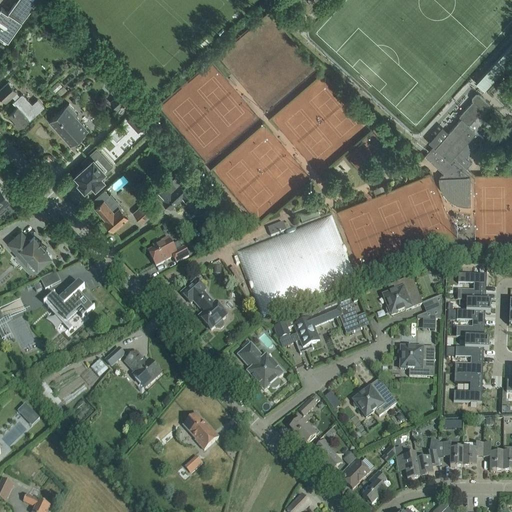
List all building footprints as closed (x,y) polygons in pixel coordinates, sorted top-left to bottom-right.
[(16,0),(8,12),(2,7),(0,9),(0,34),(9,40),(37,0),(16,0)] [(8,82),(0,89),(0,95),(6,102),(13,96),(16,99),(13,102),(18,107),(10,114),(21,126),(28,119),(30,120),(44,106),(38,99),(32,104),(23,94),(21,94),(20,96),(16,92),(17,92),(8,82)] [(122,91),(110,102),(117,109),(129,98),(122,91)] [(469,125),(484,109),(488,104),(477,93),(476,93),(472,97),(473,99),(473,100),(460,115),(462,116),(435,146),(451,161),(472,138),(477,143),(483,137),(469,125)] [(134,96),(130,100),(137,107),(141,103),(134,96)] [(69,103),(49,121),(61,134),(63,132),(65,136),(64,137),(71,145),(88,129),(75,116),(78,113),(69,103)] [(139,108),(128,118),(140,130),(150,121),(139,108)] [(470,152),(477,143),(472,138),(451,161),(435,146),(434,145),(425,156),(443,172),(441,175),(444,190),(450,199),(457,203),(467,205),(470,205),(470,203),(468,203),(468,196),(470,196),(470,194),(468,194),(468,186),(470,186),(470,185),(470,177),(470,175),(469,175),(471,172),(467,168),(472,162),(465,155),(468,151),(470,152)] [(86,166),(75,175),(81,181),(78,183),(80,186),(81,185),(84,187),(83,188),(85,191),(92,184),(96,188),(104,180),(101,176),(105,172),(94,160),(101,153),(97,148),(82,162),(86,166)] [(163,201),(162,201),(169,209),(182,197),(186,202),(187,202),(198,215),(207,207),(191,189),(189,190),(183,182),(178,187),(172,180),(166,186),(165,185),(156,193),(163,201)] [(0,213),(1,214),(7,208),(6,206),(11,202),(0,190),(0,188),(1,188),(0,187),(0,213)] [(111,194),(104,200),(95,207),(106,219),(104,220),(113,230),(128,217),(120,207),(121,206),(111,194)] [(145,202),(134,212),(142,222),(154,212),(145,202)] [(319,210),(300,217),(302,225),(322,218),(319,210)] [(268,230),(271,238),(286,232),(283,224),(268,230)] [(51,256),(45,249),(34,236),(29,240),(21,231),(8,243),(27,265),(32,261),(38,268),(51,256)] [(197,245),(203,252),(214,241),(208,235),(197,245)] [(162,244),(148,252),(156,267),(173,258),(176,264),(189,257),(184,249),(182,250),(178,243),(172,246),(168,239),(161,242),(162,244)] [(56,273),(40,280),(45,290),(60,282),(56,273)] [(458,291),(457,301),(466,301),(485,302),(485,301),(486,276),(458,275),(458,285),(474,286),(474,292),(458,291)] [(423,305),(423,304),(412,278),(390,287),(392,293),(383,297),(387,307),(385,310),(386,312),(388,313),(390,314),(391,316),(411,309),(411,310),(422,305),(423,305)] [(196,280),(181,294),(190,304),(193,302),(203,314),(199,318),(211,331),(215,327),(217,329),(219,329),(221,329),(223,328),(223,325),(223,323),(222,322),(225,318),(219,312),(221,310),(215,303),(214,304),(203,293),(206,291),(196,280)] [(41,290),(38,284),(33,287),(36,292),(41,290)] [(43,304),(48,309),(51,307),(63,320),(65,322),(66,323),(81,310),(87,316),(95,309),(94,308),(93,309),(79,294),(85,289),(79,284),(60,302),(54,296),(55,295),(54,294),(43,304)] [(441,321),(441,297),(434,300),(423,304),(423,305),(422,305),(426,314),(417,318),(416,331),(435,331),(436,321),(441,321)] [(285,323),(273,328),(278,340),(290,335),(288,330),(294,327),(297,335),(292,337),(295,343),(299,341),(303,349),(319,342),(314,328),(341,316),(345,325),(358,319),(350,300),(338,305),(337,303),(286,324),(285,323)] [(466,312),(485,313),(490,313),(491,301),(485,301),(485,302),(466,301),(466,312)] [(456,327),(456,337),(465,337),(484,338),(484,337),(485,313),(466,312),(457,311),(456,321),(473,321),(472,328),(456,327)] [(465,348),(483,349),(489,349),(489,337),(484,337),(484,338),(465,337),(465,348)] [(283,375),(266,356),(263,359),(251,345),(238,356),(251,370),(247,373),(264,392),(269,388),(272,389),(276,389),(279,386),(280,383),(278,379),(283,375)] [(455,363),(454,373),(482,374),(483,349),(465,348),(455,347),(455,357),(471,358),(471,364),(455,363)] [(434,378),(435,348),(422,348),(422,349),(401,348),(401,350),(401,351),(398,353),(398,355),(399,357),(400,358),(401,358),(400,370),(409,370),(409,377),(434,378)] [(119,349),(105,361),(111,367),(124,355),(119,349)] [(145,389),(161,375),(149,361),(146,364),(136,353),(125,363),(135,374),(133,376),(145,389)] [(454,391),(453,401),(481,402),(482,374),(454,373),(454,382),(470,383),(470,391),(454,391)] [(397,404),(379,380),(369,388),(370,389),(353,401),(354,403),(354,407),(355,409),(357,410),(359,409),(366,419),(370,416),(375,412),(379,418),(397,404)] [(316,405),(319,401),(315,397),(311,400),(299,412),(304,417),(316,405)] [(25,405),(18,412),(27,422),(35,415),(25,405)] [(401,414),(396,418),(400,423),(405,419),(401,414)] [(196,415),(183,426),(199,444),(198,445),(204,451),(218,438),(207,426),(206,426),(196,415)] [(316,436),(300,420),(290,429),(296,435),(294,438),(304,448),(316,436)] [(324,440),(315,450),(319,454),(314,459),(330,475),(342,464),(327,448),(329,445),(324,440)] [(463,468),(463,446),(450,446),(450,443),(443,443),(443,445),(438,445),(436,451),(437,459),(443,457),(450,457),(450,467),(463,468)] [(483,458),(483,444),(475,444),(475,446),(463,446),(463,468),(476,468),(476,458),(483,458)] [(502,472),(503,454),(490,454),(491,444),(483,444),(483,458),(490,458),(490,472),(502,472)] [(395,455),(394,450),(391,447),(384,454),(386,456),(383,458),(388,463),(395,455)] [(511,448),(504,449),(504,454),(503,454),(502,472),(511,472),(511,448)] [(438,465),(437,459),(436,451),(428,452),(429,458),(416,460),(420,478),(433,476),(431,466),(438,465)] [(420,478),(416,460),(415,455),(396,459),(398,472),(406,471),(407,481),(420,478)] [(202,463),(196,456),(184,467),(190,474),(202,463)] [(351,464),(356,459),(352,456),(347,461),(351,464)] [(345,470),(336,479),(336,480),(337,480),(342,485),(344,483),(352,491),(359,484),(369,474),(359,464),(349,474),(345,470)] [(372,507),(387,492),(381,486),(386,480),(379,473),(369,482),(373,487),(362,498),(372,507)] [(2,480),(0,484),(0,499),(5,502),(13,486),(2,480)] [(47,511),(50,507),(26,496),(23,502),(35,508),(33,511),(47,511)] [(310,504),(302,496),(287,511),(307,511),(305,510),(310,504)]
